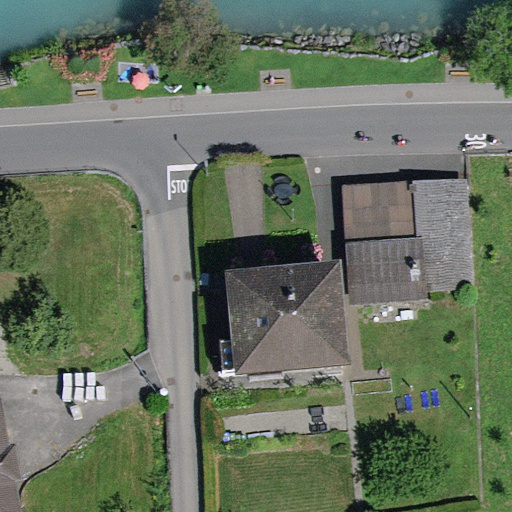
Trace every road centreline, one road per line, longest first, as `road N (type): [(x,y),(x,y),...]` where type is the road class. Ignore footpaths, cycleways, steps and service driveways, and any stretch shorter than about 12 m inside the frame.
road 1 (residential): [(183,511),(151,143)]
road 2 (residential): [(511,119),(151,143)]
road 3 (residential): [(151,143),(0,152)]
